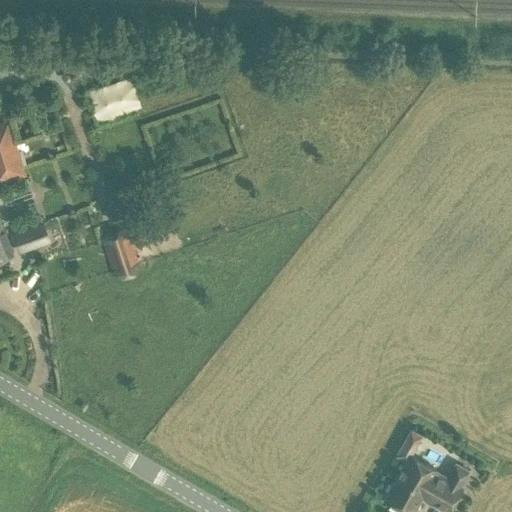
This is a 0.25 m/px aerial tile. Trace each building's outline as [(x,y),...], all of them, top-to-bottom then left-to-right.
[(0,121),(0,179),(1,183),(26,175),(8,119),(0,121)] [(100,194),(118,183),(98,147),(80,157),(100,194)] [(0,259),(14,255),(5,230),(4,230),(0,219),(0,259)] [(43,220),(11,232),(20,252),(51,240),(43,220)] [(103,243),(112,270),(111,270),(112,275),(122,279),(136,274),(141,266),(140,260),(138,261),(130,234),(131,233),(129,227),(119,225),(106,229),(100,237),(102,243),(103,243)] [(400,511),(402,511),(404,508),(410,511),(413,511),(422,497),(446,511),(448,511),(464,486),(462,485),(470,469),(455,460),(447,475),(409,453),(384,496),(392,501),(389,505),(400,511)]
